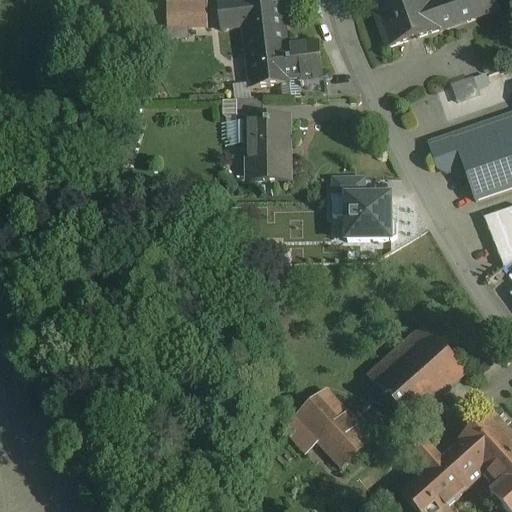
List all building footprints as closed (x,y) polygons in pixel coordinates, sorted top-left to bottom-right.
[(207,0),(167,0),(167,29),(207,29),(207,0)] [(280,0),(271,0),(240,4),(243,29),(243,31),(246,57),(286,52),(286,50),(280,0)] [(428,0),(369,0),(378,23),(430,5),(428,0)] [(444,0),(430,5),(378,23),(387,49),(451,28),(485,16),(498,11),(493,0),(444,0)] [(240,4),(219,7),(221,32),(243,29),(240,4)] [(485,16),(451,28),(455,39),(488,27),(485,16)] [(286,52),(246,57),(250,91),(291,86),(291,83),(322,80),(318,46),(286,50),(286,52)] [(499,73),(437,95),(447,122),(509,101),(499,73)] [(327,86),(302,89),(304,103),(328,103),(327,86)] [(262,104),(236,104),(237,127),(248,127),(248,125),(263,125),(262,104)] [(511,117),(452,138),(463,170),(475,204),(511,191),(511,117)] [(263,125),(248,125),(248,127),(249,183),(288,182),(288,125),(263,125)] [(452,138),(429,146),(439,172),(446,176),(463,170),(452,138)] [(332,182),(332,202),(347,202),(347,201),(366,201),(366,182),(332,182)] [(347,202),(332,202),(333,222),(347,221),(347,245),(391,245),(397,241),(397,227),(391,224),(391,201),(366,201),(347,201),(347,202)] [(511,211),(484,222),(499,261),(511,251),(511,211)] [(422,330),(367,380),(411,429),(466,379),(422,330)] [(372,445),(326,393),(283,432),(330,482),(342,472),(372,445)] [(511,438),(492,417),(402,499),(414,511),(447,511),(482,480),(495,495),(511,479),(511,438)] [(511,511),(511,479),(495,495),(490,499),(501,511),(511,511)]
